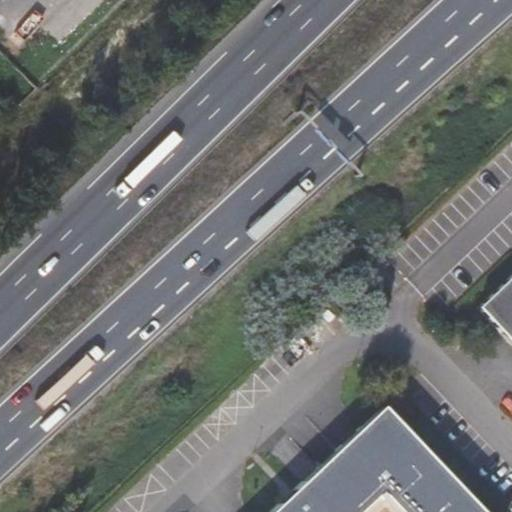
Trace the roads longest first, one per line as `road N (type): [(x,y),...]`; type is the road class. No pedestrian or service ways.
road 1 (motorway): [(0,442),(487,0)]
road 2 (residential): [(169,511),(334,353),(388,327),(511,452)]
road 3 (motorway): [(317,0),(0,313)]
